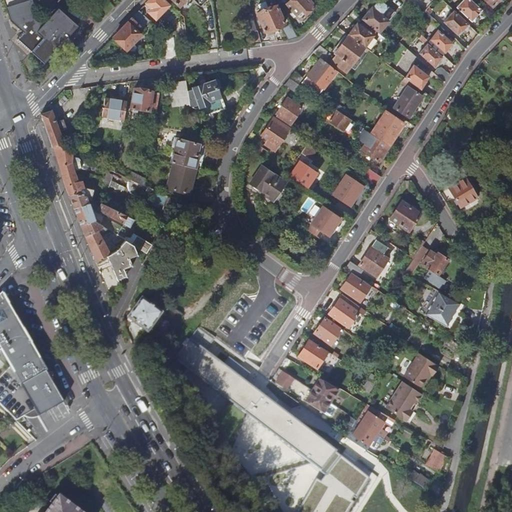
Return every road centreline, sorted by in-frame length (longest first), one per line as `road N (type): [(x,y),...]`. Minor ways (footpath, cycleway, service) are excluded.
road 1 (residential): [(314,293),(468,60),(511,14)]
road 2 (residential): [(314,293),(246,246),(222,204),(234,143),(290,62)]
road 3 (residential): [(290,62),(272,52),(65,73)]
road 4 (primary): [(36,245),(104,407)]
road 5 (primary): [(128,391),(58,233)]
road 6 (primary): [(198,511),(128,391)]
road 7 (residential): [(104,407),(18,466),(0,491)]
road 8 (primary): [(58,233),(14,115)]
road 9 (primary): [(104,407),(169,511)]
